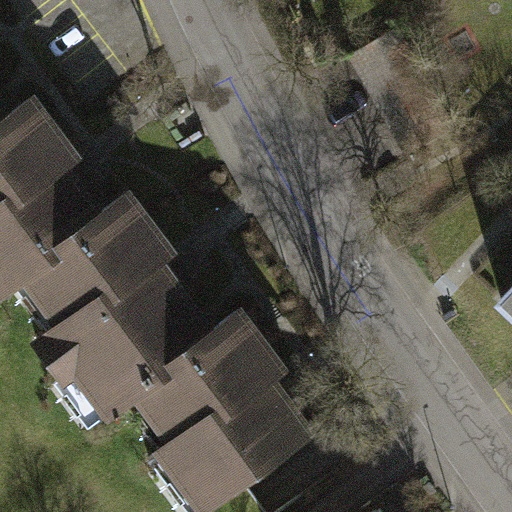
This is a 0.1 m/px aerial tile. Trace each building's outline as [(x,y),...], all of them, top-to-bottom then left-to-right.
[(404,31),(352,58),(406,159),(458,132),(404,31)] [(0,286),(10,279),(105,213),(64,154),(76,145),(31,80),(0,101),(0,286)] [(41,344),(88,410),(118,389),(210,325),(169,267),(181,258),(135,192),(105,213),(10,279),(51,337),(41,344)] [(511,277),(494,296),(511,312),(511,277)] [(148,453),(189,511),(205,511),(317,434),(276,376),(289,367),(243,302),(210,325),(118,389),(158,446),(148,453)]
